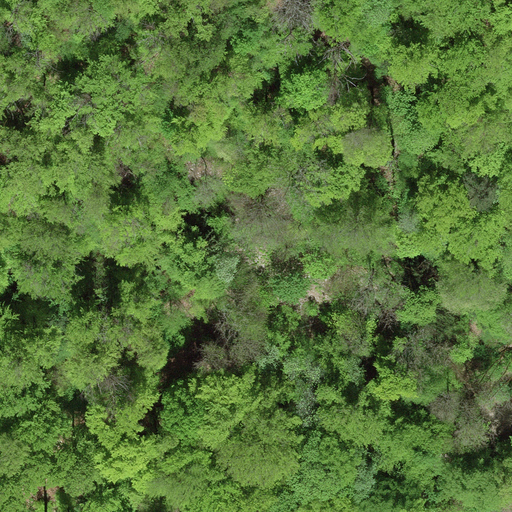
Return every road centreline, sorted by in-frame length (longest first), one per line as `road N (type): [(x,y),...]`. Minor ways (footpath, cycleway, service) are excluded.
road 1 (track): [(0,482),(36,468),(178,476),(291,511)]
road 2 (track): [(511,410),(432,457),(403,511)]
